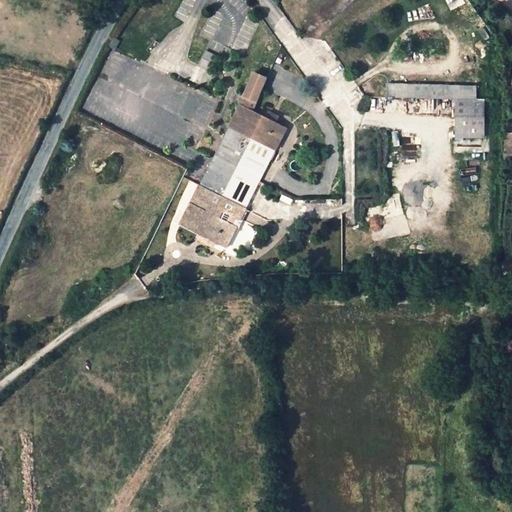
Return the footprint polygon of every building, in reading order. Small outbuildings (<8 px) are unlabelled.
[(197,67),(227,82),(238,58),(207,45),(197,67)] [(275,124),(264,118),(260,116),(276,86),(261,79),(219,161),(265,184),(291,133),(275,124)] [(382,95),(419,96),(419,82),(383,81),(382,95)] [(444,83),(419,82),(419,96),(443,96),(444,83)] [(443,96),(471,96),(471,83),(444,82),(444,83),(443,96)] [(487,97),(457,96),(456,136),(487,136),(487,97)] [(267,112),(264,118),(275,124),(278,117),(267,112)] [(511,136),(503,137),(504,157),(511,156),(511,136)] [(265,184),(219,161),(187,227),(232,250),(265,184)]
